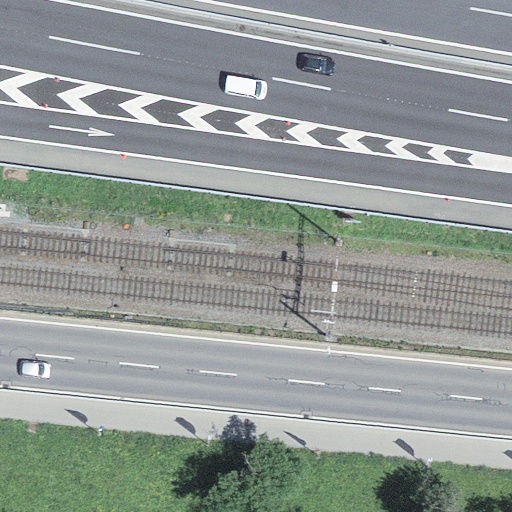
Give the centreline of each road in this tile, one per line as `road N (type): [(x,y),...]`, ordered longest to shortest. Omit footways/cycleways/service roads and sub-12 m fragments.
road 1 (motorway): [(0,28),(511,121)]
road 2 (motorway): [(0,120),(511,183)]
road 3 (primary): [(511,403),(0,350)]
